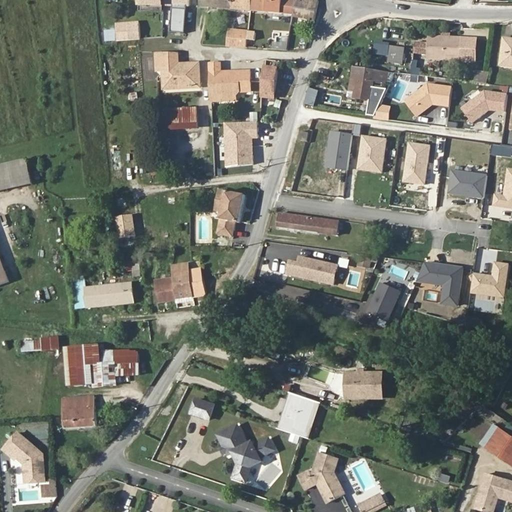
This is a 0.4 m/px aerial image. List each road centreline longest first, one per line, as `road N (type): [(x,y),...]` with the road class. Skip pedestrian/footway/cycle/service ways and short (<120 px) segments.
road 1 (residential): [(113,456),(236,288),(267,196)]
road 2 (residential): [(267,196),(484,230)]
road 3 (residential): [(267,196),(328,0)]
road 4 (residential): [(266,511),(113,456)]
road 5 (unknown): [(295,112),(453,136)]
road 6 (residential): [(369,0),(511,16)]
